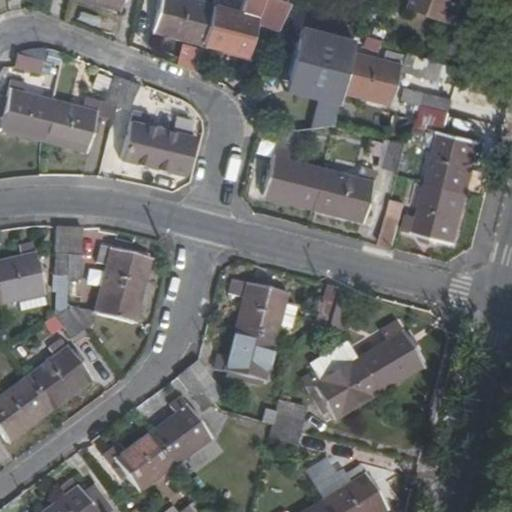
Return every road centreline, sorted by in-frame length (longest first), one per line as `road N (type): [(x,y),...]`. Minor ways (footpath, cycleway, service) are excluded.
road 1 (residential): [(206,229),(228,132),(215,105),(41,37),(13,38),(0,52)]
road 2 (residential): [(206,229),(176,337),(147,382),(0,492)]
road 3 (residential): [(206,229),(496,301)]
road 4 (residential): [(496,301),(443,511)]
road 5 (residential): [(0,207),(73,203),(206,229)]
